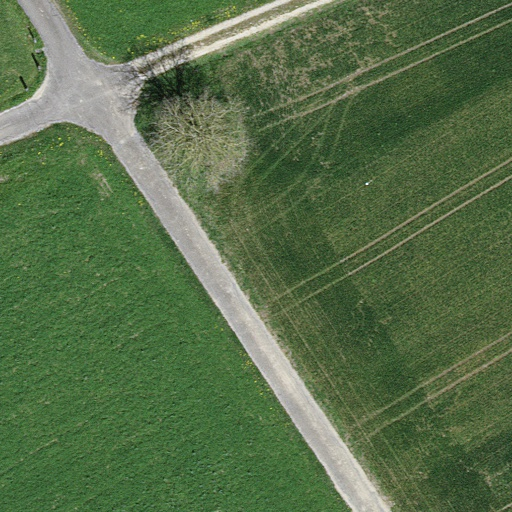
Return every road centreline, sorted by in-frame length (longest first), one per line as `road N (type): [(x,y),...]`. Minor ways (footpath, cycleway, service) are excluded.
road 1 (track): [(89,92),(368,511)]
road 2 (track): [(89,92),(318,0)]
